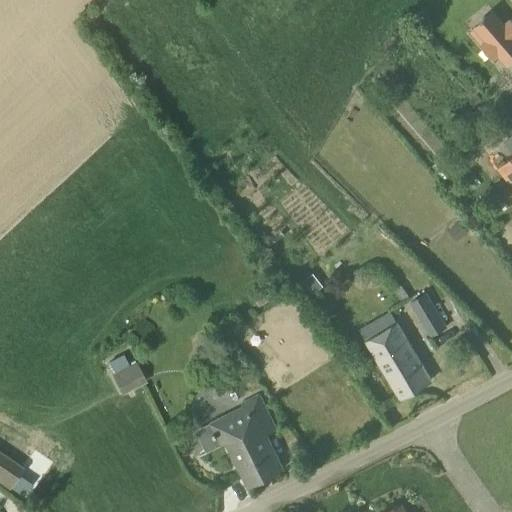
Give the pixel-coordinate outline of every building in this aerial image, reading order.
[(505,26),(493,11),(485,18),(483,16),(481,19),(482,20),(474,27),(487,41),(481,46),(492,59),(498,55),(507,66),(511,61),(511,23),(510,21),(505,26)] [(485,103),(477,94),(468,103),(476,111),(485,103)] [(511,188),(511,157),(497,170),(511,188)] [(459,223),(449,231),(457,241),(467,233),(459,223)] [(303,282),(293,289),(303,302),(313,294),(303,282)] [(429,337),(446,327),(426,294),(409,304),(420,323),(417,325),(424,336),(427,334),(429,337)] [(400,398),(430,380),(396,323),(366,341),(400,398)] [(128,366),(123,356),(108,363),(114,373),(112,374),(120,388),(143,377),(135,362),(128,366)] [(210,424),(195,431),(206,454),(226,444),(246,486),(283,469),(266,434),(276,429),(264,403),(234,417),(232,412),(210,423),(210,424)] [(0,480),(8,486),(20,470),(0,456),(0,480)]
